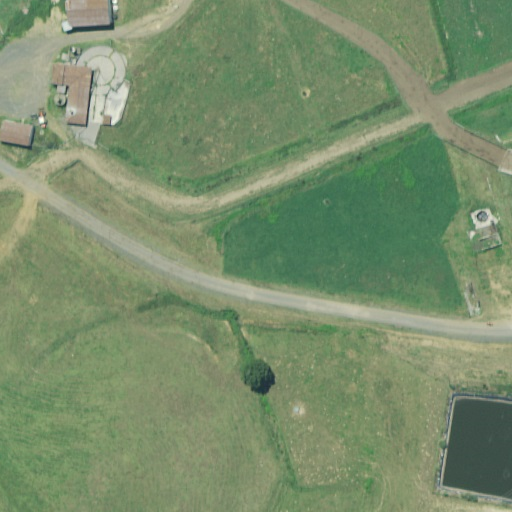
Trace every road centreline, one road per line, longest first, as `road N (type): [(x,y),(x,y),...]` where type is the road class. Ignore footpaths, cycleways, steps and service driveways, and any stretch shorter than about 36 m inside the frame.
road 1 (unclassified): [(0,107),(29,116),(143,188),(197,207),(328,156)]
road 2 (unclassified): [(328,156),(511,77)]
road 3 (unclassified): [(261,0),(328,156)]
